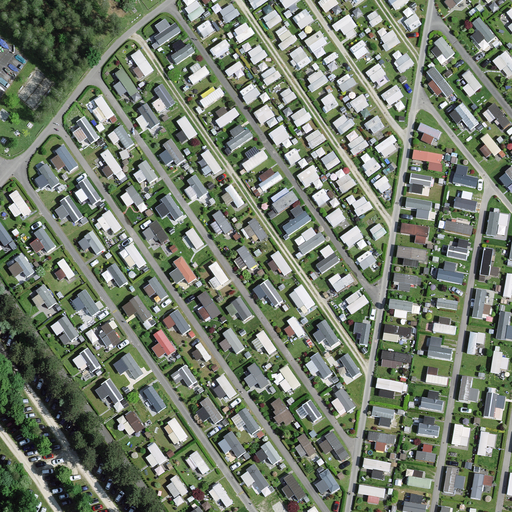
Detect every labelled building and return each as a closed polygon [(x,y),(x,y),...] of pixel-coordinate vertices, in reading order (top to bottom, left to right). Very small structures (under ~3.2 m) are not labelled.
[(198,0),(182,0),(193,18),(205,10),(198,0)] [(338,0),(319,0),(325,10),(340,3),(338,0)] [(391,0),(398,8),(408,0),(391,0)] [(444,0),(451,8),(461,0),(444,0)] [(225,20),(240,15),(235,2),(221,8),(225,20)] [(294,16),(302,28),(315,18),(307,7),(294,16)] [(264,16),(271,26),(283,18),(276,8),(264,16)] [(368,14),(374,24),(383,18),(377,8),(368,14)] [(511,10),(503,17),(511,29),(511,10)] [(411,29),(423,22),(416,11),(405,19),(411,29)] [(352,13),(335,21),(342,34),(358,26),(352,13)] [(169,15),(156,24),(161,31),(155,35),(161,44),(180,31),(169,15)] [(479,29),(472,35),(485,49),(499,36),(480,15),(473,22),(479,29)] [(204,36),(216,28),(209,18),(197,26),(204,36)] [(248,20),(233,29),(241,41),(255,32),(248,20)] [(330,49),(319,30),(306,38),(317,56),(330,49)] [(444,36),(430,46),(442,62),(456,52),(444,36)] [(177,50),(186,44),(182,38),(173,44),(177,50)] [(218,59),(232,49),(225,38),(211,48),(218,59)] [(351,45),(356,57),(369,51),(364,39),(351,45)] [(178,63),(196,49),(190,41),(172,55),(178,63)] [(262,43),(248,50),(254,62),(268,55),(262,43)] [(301,44),(290,52),(301,66),(312,59),(301,44)] [(402,71),(414,63),(403,47),(391,55),(402,71)] [(141,48),(126,58),(140,79),(155,69),(141,48)] [(502,69),(509,64),(511,68),(511,54),(507,48),(494,58),(502,69)] [(203,60),(186,67),(193,81),(209,74),(203,60)] [(367,71),(374,81),(387,72),(379,61),(367,71)] [(450,98),(457,94),(437,64),(427,70),(433,79),(429,81),(438,95),(445,90),(450,98)] [(127,66),(116,71),(120,80),(114,83),(120,94),(130,89),(134,99),(140,96),(127,66)] [(321,67),(306,77),(314,89),(329,79),(321,67)] [(470,68),(458,78),(471,94),(484,84),(470,68)] [(350,72),(338,80),(344,90),(357,82),(350,72)] [(163,81),(154,88),(160,96),(153,101),(161,112),(177,101),(163,81)] [(206,105),(226,93),(219,82),(199,93),(206,105)] [(382,92),(390,104),(405,95),(397,83),(382,92)] [(328,108),(339,102),(332,91),(322,97),(328,108)] [(100,106),(94,109),(101,122),(115,114),(103,92),(95,97),(100,106)] [(358,111),(370,103),(363,92),(351,100),(358,111)] [(151,127),(161,120),(148,101),(139,107),(143,113),(134,118),(141,128),(148,122),(151,127)] [(463,101),(450,112),(467,131),(480,120),(463,101)] [(503,128),(511,122),(496,101),(483,111),(491,122),(496,118),(503,128)] [(268,102),(254,111),(262,123),(276,113),(268,102)] [(214,113),(224,126),(241,113),(235,106),(229,110),(224,105),(214,113)] [(298,125),(313,116),(306,105),(291,114),(298,125)] [(341,132),(353,125),(347,113),(334,120),(341,132)] [(77,121),(81,126),(74,131),(81,141),(88,136),(92,142),(101,135),(86,114),(77,121)] [(178,119),(190,138),(199,133),(187,114),(178,119)] [(379,114),(366,122),(373,134),(386,126),(379,114)] [(425,131),(422,138),(433,143),(440,129),(422,120),(418,128),(425,131)] [(235,136),(227,141),(232,149),(253,136),(243,121),(230,129),(235,136)] [(127,147),(135,143),(124,123),(109,132),(115,142),(122,138),(127,147)] [(275,145),(291,136),(284,123),(268,132),(275,145)] [(321,127),(306,135),(312,146),(326,138),(321,127)] [(489,131),(478,138),(490,156),(501,148),(489,131)] [(376,145),(385,157),(402,145),(394,132),(376,145)] [(353,151),(368,146),(364,134),(349,140),(353,151)] [(175,157),(179,163),(187,158),(172,136),(164,142),(167,148),(160,153),(167,163),(175,157)] [(65,142),(56,149),(59,153),(52,158),(59,168),(65,164),(70,170),(80,164),(65,142)] [(249,158),(243,162),(247,169),(267,157),(258,143),(245,151),(249,158)] [(296,146),(285,153),(292,163),(302,156),(296,146)] [(103,167),(109,176),(116,171),(120,178),(127,174),(109,147),(101,152),(108,163),(103,167)] [(208,175),(222,166),(210,148),(202,152),(209,163),(203,167),(208,175)] [(321,157),(329,168),(341,160),(334,148),(321,157)] [(415,148),(413,157),(431,160),(429,168),(442,170),(445,153),(415,148)] [(371,173),(380,165),(372,155),(362,164),(371,173)] [(148,158),(139,163),(142,168),(135,172),(143,184),(158,174),(148,158)] [(42,187),(50,181),(53,186),(61,180),(48,161),(39,167),(43,172),(35,178),(42,187)] [(298,174),(306,185),(322,175),(314,163),(298,174)] [(455,182),(477,185),(479,175),(469,174),(470,164),(457,163),(455,182)] [(257,176),(265,188),(282,178),(274,165),(257,176)] [(511,168),(501,178),(509,187),(511,184),(511,168)] [(423,192),(424,183),(432,184),(434,175),(412,171),(409,189),(423,192)] [(187,179),(191,184),(185,188),(194,200),(209,190),(196,172),(187,179)] [(350,172),(337,179),(343,191),(357,184),(350,172)] [(375,181),(382,191),(392,184),(385,174),(375,181)] [(79,182),(83,187),(76,192),(83,201),(89,197),(94,203),(103,197),(88,175),(79,182)] [(142,210),(149,206),(135,184),(120,193),(128,205),(135,200),(142,210)] [(226,202),(235,198),(238,205),(244,202),(236,185),(221,191),(226,202)] [(320,204),(331,197),(325,187),(313,194),(320,204)] [(9,205),(15,215),(23,211),(25,215),(32,211),(19,188),(9,193),(14,202),(9,205)] [(279,211),(300,199),(294,189),(273,202),(279,211)] [(163,196),(166,201),(159,205),(166,217),(180,208),(170,192),(163,196)] [(466,199),(456,197),(454,205),(478,211),(482,195),(467,192),(466,199)] [(70,213),(75,221),(84,215),(71,193),(61,199),(63,203),(56,208),(62,218),(70,213)] [(366,194),(353,202),(359,214),(373,207),(366,194)] [(418,206),(417,216),(431,217),(431,198),(407,197),(407,205),(418,206)] [(292,209),(296,215),(283,224),(290,234),(313,218),(302,202),(292,209)] [(332,225),(347,218),(341,207),(327,214),(332,225)] [(97,218),(111,236),(124,226),(110,208),(97,218)] [(491,209),(486,233),(506,237),(511,213),(491,209)] [(0,216),(0,236),(0,237),(8,250),(17,244),(0,216)] [(251,235),(258,231),(262,239),(268,236),(259,217),(245,224),(251,235)] [(156,234),(163,242),(171,235),(157,218),(142,230),(149,239),(156,234)] [(417,234),(415,240),(427,242),(430,226),(403,220),(401,231),(417,234)] [(473,232),(474,223),(446,220),(446,230),(473,232)] [(371,228),(377,237),(387,231),(381,221),(371,228)] [(348,246),(365,236),(358,224),(341,234),(348,246)] [(38,236),(31,242),(38,251),(44,245),(49,250),(58,243),(42,225),(35,232),(38,236)] [(185,232),(197,249),(206,243),(194,226),(185,232)] [(324,242),(317,226),(295,235),(302,251),(324,242)] [(86,249),(92,245),(98,254),(107,247),(94,229),(79,240),(86,249)] [(449,255),(468,256),(470,238),(460,237),(460,245),(449,244),(449,255)] [(137,263),(139,267),(147,263),(135,241),(120,249),(130,267),(137,263)] [(325,257),(316,263),(322,272),(341,258),(330,242),(320,249),(325,257)] [(246,243),(238,248),(241,254),(235,258),(242,269),(257,260),(246,243)] [(399,244),(398,255),(405,256),(404,263),(425,266),(428,248),(399,244)] [(482,273),(492,273),(494,246),(484,246),(482,273)] [(364,268),(378,259),(370,248),(357,258),(364,268)] [(274,270),(280,266),(286,274),(294,269),(281,250),(268,259),(274,270)] [(9,267),(15,275),(24,269),(29,275),(37,269),(24,251),(15,257),(18,261),(9,267)] [(177,281),(186,276),(190,282),(198,277),(184,254),(174,260),(178,266),(170,271),(177,281)] [(62,267),(57,271),(63,280),(76,271),(65,256),(58,261),(62,267)] [(217,259),(209,265),(216,274),(210,278),(218,288),(231,279),(217,259)] [(457,270),(457,261),(446,259),(445,267),(439,267),(438,278),(465,281),(466,271),(457,270)] [(121,285),(129,280),(117,261),(108,267),(121,285)] [(492,265),(492,273),(499,274),(500,265),(492,265)] [(393,286),(410,289),(411,281),(419,282),(420,274),(396,270),(393,286)] [(356,280),(350,271),(343,276),(339,271),(326,279),(335,293),(356,280)] [(158,276),(144,285),(150,295),(158,290),(163,297),(169,294),(158,276)] [(267,293),(275,305),(285,299),(270,276),(254,287),(261,297),(267,293)] [(304,282),(289,291),(303,313),(317,304),(304,282)] [(46,301),(49,306),(57,301),(48,285),(32,293),(38,305),(46,301)] [(485,303),(488,288),(478,286),(473,315),(483,317),(484,311),(491,312),(493,304),(485,303)] [(93,314),(101,309),(88,288),(71,298),(79,310),(87,304),(93,314)] [(208,288),(198,294),(205,305),(200,308),(207,319),(221,311),(208,288)] [(368,301),(358,288),(341,301),(345,307),(347,306),(353,313),(368,301)] [(130,315),(137,311),(144,321),(154,314),(139,293),(123,305),(130,315)] [(234,316),(240,313),(244,319),(254,313),(242,295),(226,305),(234,316)] [(439,296),(437,305),(458,308),(459,299),(439,296)] [(397,307),(396,314),(407,315),(408,309),(420,311),(421,306),(414,305),(415,299),(391,297),(390,306),(397,307)] [(81,309),(85,318),(92,315),(88,306),(81,309)] [(499,338),(511,338),(511,324),(511,309),(500,309),(499,338)] [(67,313),(51,323),(65,343),(81,333),(67,313)] [(290,323),(285,326),(291,337),(304,330),(296,314),(287,318),(290,323)] [(435,322),(435,331),(457,332),(457,324),(451,323),(451,316),(441,315),(441,322),(435,322)] [(315,332),(320,341),(327,336),(333,344),(341,339),(327,317),(318,323),(321,328),(315,332)] [(105,331),(101,334),(108,346),(121,338),(110,320),(102,325),(105,331)] [(362,331),(362,342),(370,342),(371,321),(355,320),(355,330),(362,331)] [(400,341),(401,333),(412,335),(414,326),(387,321),(384,337),(400,341)] [(232,325),(223,331),(227,337),(220,341),(226,349),(232,345),(237,352),(246,346),(232,325)] [(164,326),(154,332),(160,342),(153,346),(160,358),(177,347),(164,326)] [(270,353),(278,349),(266,329),(252,337),(259,349),(266,345),(270,353)] [(477,352),(477,341),(485,342),(486,331),(470,330),(469,352),(477,352)] [(454,348),(441,345),(443,337),(433,335),(429,354),(452,358),(454,348)] [(89,364),(93,370),(102,364),(90,346),(73,357),(81,369),(89,364)] [(402,360),(411,361),(412,351),(383,349),(382,364),(401,366),(402,360)] [(121,373),(129,367),(137,377),(145,371),(130,350),(114,362),(121,373)] [(325,377),(334,372),(321,351),(306,361),(314,373),(320,369),(325,377)] [(354,376),(362,371),(349,351),(341,356),(354,376)] [(494,352),(493,372),(509,372),(510,353),(494,352)] [(246,376),(257,392),(271,382),(256,360),(247,367),(251,373),(246,376)] [(172,373),(178,382),(184,378),(189,385),(199,379),(188,362),(172,373)] [(449,375),(438,374),(439,366),(429,365),(427,380),(448,383),(449,375)] [(226,371),(217,377),(221,384),(215,388),(220,397),(227,393),(230,398),(239,393),(226,371)] [(480,387),(473,386),(474,375),(463,373),(460,398),(479,400),(480,387)] [(379,375),(377,386),(406,392),(408,381),(379,375)] [(111,377),(96,387),(109,405),(124,395),(111,377)] [(158,410),(167,405),(154,383),(145,389),(158,410)] [(344,385),(336,391),(339,396),(333,401),(343,414),(357,403),(344,385)] [(445,400),(439,399),(441,390),(430,388),(429,396),(422,395),(421,406),(444,409),(445,400)] [(483,414),(502,418),(507,394),(488,390),(483,414)] [(203,405),(197,410),(204,420),(211,416),(215,422),(224,416),(210,394),(200,401),(203,405)] [(280,395),(270,403),(284,423),(295,416),(280,395)] [(149,397),(144,400),(152,414),(157,411),(149,397)] [(393,424),(394,406),(374,404),(373,414),(382,415),(381,424),(393,424)] [(232,416),(240,428),(246,424),(252,433),(262,426),(248,405),(232,416)] [(120,417),(129,435),(145,427),(136,409),(120,417)] [(440,434),(441,424),(435,424),(435,415),(426,414),(426,421),(420,421),(419,433),(440,434)] [(176,416),(164,425),(178,443),(190,434),(176,416)] [(455,423),(453,443),(469,444),(471,424),(455,423)] [(378,439),(376,448),(385,450),(387,441),(395,443),(397,434),(371,428),(369,437),(378,439)] [(235,430),(219,439),(226,451),(233,447),(238,456),(247,451),(235,430)] [(488,444),(496,445),(497,431),(481,430),(480,453),(487,454),(488,444)] [(148,445),(152,452),(146,455),(153,466),(168,457),(157,440),(148,445)] [(272,440),(257,449),(267,466),(282,457),(272,440)] [(424,450),(418,449),(417,458),(436,460),(437,452),(433,452),(434,443),(425,442),(424,450)] [(203,472),(211,467),(199,448),(191,453),(203,472)] [(385,469),(392,470),(393,461),(366,457),(364,473),(384,476),(385,469)] [(248,484),(257,480),(261,488),(269,483),(258,463),(241,472),(248,484)] [(444,489),(455,491),(456,485),(465,486),(467,475),(458,474),(459,466),(448,464),(444,489)] [(329,465),(319,471),(324,478),(316,482),(324,495),(341,485),(329,465)] [(426,476),(427,470),(408,467),(407,473),(426,476)] [(291,500),(306,490),(293,470),(284,476),(289,483),(282,487),(291,500)] [(483,497),(484,482),(493,483),(493,473),(474,471),(473,496),(483,497)] [(179,473),(166,482),(176,497),(189,488),(179,473)] [(432,486),(433,477),(409,475),(408,484),(432,486)] [(217,499),(221,496),(227,505),(235,500),(221,481),(209,489),(217,499)] [(370,494),(369,500),(382,503),(385,486),(360,482),(359,492),(370,494)] [(405,500),(404,510),(418,511),(426,511),(428,503),(422,502),(424,493),(413,492),(412,501),(405,500)] [(290,511),(281,497),(267,505),(271,511),(290,511)] [(321,511),(316,503),(309,508),(311,511),(321,511)] [(441,511),(450,511),(452,505),(443,503),(441,511)]
